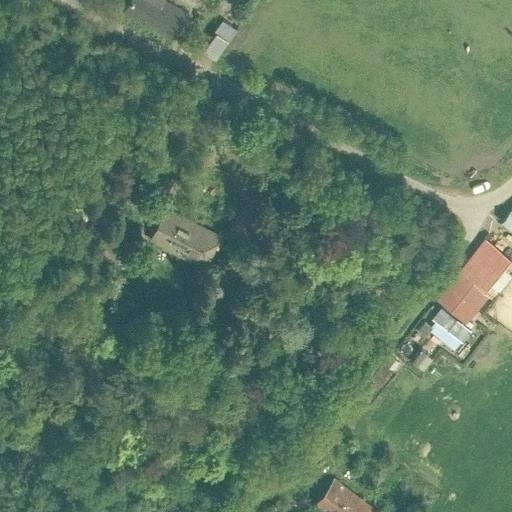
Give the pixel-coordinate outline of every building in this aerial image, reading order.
[(172,36),(185,11),(165,0),(130,0),(125,10),(172,36)] [(177,32),(192,39),(202,19),(187,12),(177,32)] [(216,58),(240,22),(226,12),(215,29),(217,30),(204,49),(216,58)] [(249,240),(263,216),(242,204),(228,229),(249,240)] [(204,263),(219,234),(167,207),(152,236),(204,263)] [(511,226),(511,211),(508,209),(502,219),(511,226)] [(110,261),(124,240),(108,230),(94,250),(110,261)] [(510,257),(504,252),(483,236),(458,268),(435,296),(441,302),(432,313),(434,314),(446,324),(458,335),(460,336),(470,325),(465,321),(487,293),(484,291),(510,257)] [(424,320),(417,329),(424,335),(431,326),(427,323),(424,320)] [(427,350),(420,345),(410,358),(417,363),(427,350)] [(333,511),(374,511),(376,510),(334,479),(314,505),(323,511),(332,511),(333,511)] [(281,495),(265,511),(278,511),(288,501),(281,495)] [(305,511),(294,500),(281,511),(305,511)]
